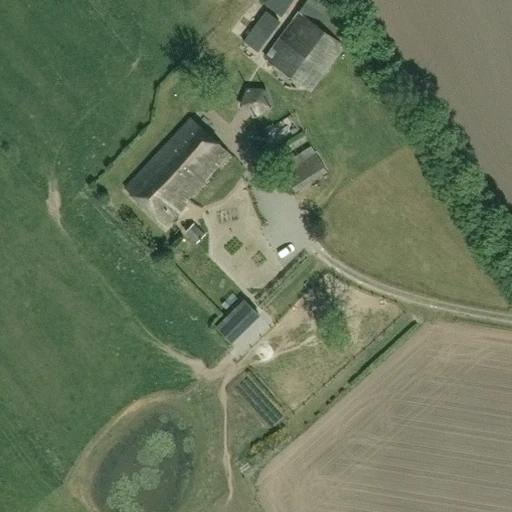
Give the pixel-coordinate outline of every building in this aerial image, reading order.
[(267,0),(263,7),(280,19),(294,0),(267,0)] [(312,0),(310,0),(300,14),(339,42),(350,28),(312,0)] [(229,154),(190,120),(126,190),(167,227),(185,207),(183,206),(229,154)] [(327,173),(316,155),(285,174),(296,192),(327,173)] [(206,235),(194,224),(185,233),(197,245),(206,235)] [(216,328),(231,342),(258,315),(243,301),(216,328)]
